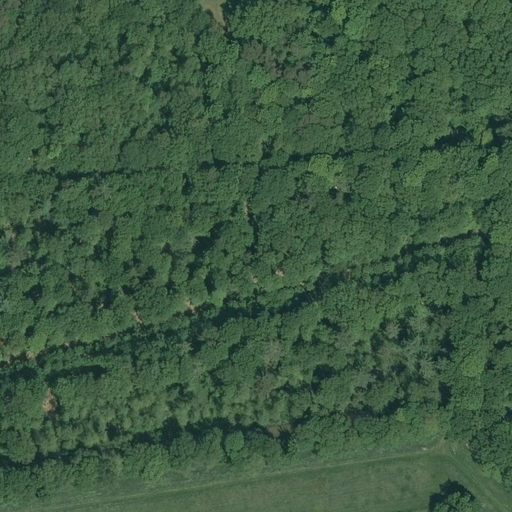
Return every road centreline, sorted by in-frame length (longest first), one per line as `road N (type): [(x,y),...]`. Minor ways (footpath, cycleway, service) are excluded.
road 1 (tertiary): [(0,189),(511,150)]
road 2 (track): [(442,450),(42,511)]
road 3 (track): [(251,316),(451,258),(511,229)]
road 4 (track): [(0,383),(251,316)]
